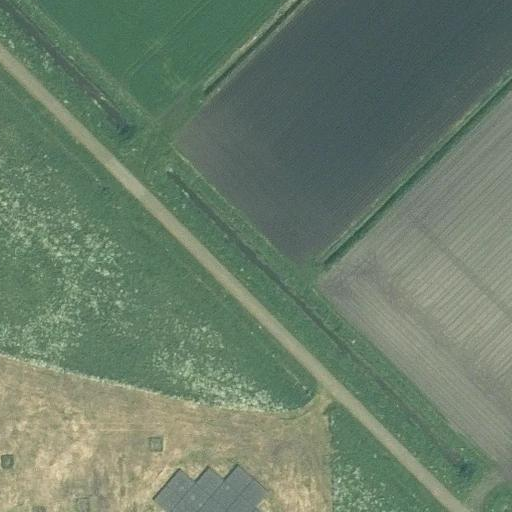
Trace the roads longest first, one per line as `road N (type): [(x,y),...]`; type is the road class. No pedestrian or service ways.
road 1 (unclassified): [(456,511),(0,54)]
road 2 (track): [(329,387),(303,413),(270,428),(226,432),(0,379)]
